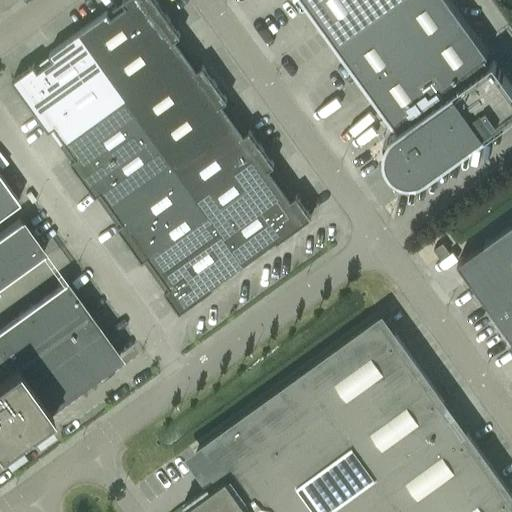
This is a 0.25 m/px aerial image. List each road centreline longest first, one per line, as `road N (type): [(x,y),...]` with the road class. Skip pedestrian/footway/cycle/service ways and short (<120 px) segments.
road 1 (unclassified): [(0,117),(188,380)]
road 2 (unclassified): [(376,242),(205,0)]
road 3 (unclassified): [(188,380),(376,242)]
road 4 (unclassified): [(511,426),(376,242)]
road 5 (unclassified): [(90,451),(188,380)]
